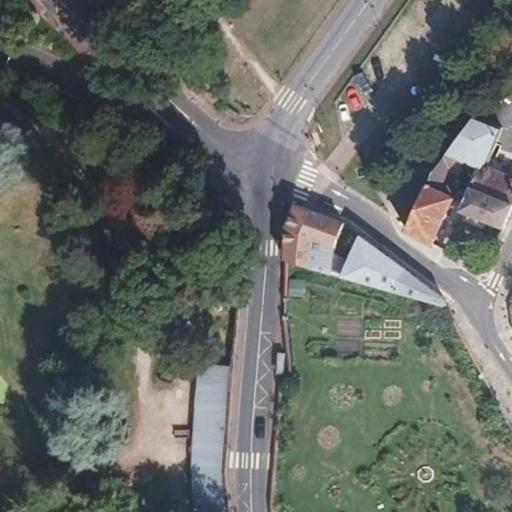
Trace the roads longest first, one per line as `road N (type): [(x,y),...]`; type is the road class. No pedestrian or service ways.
road 1 (track): [(0,103),(66,155),(124,236),(138,376),(124,445),(75,511)]
road 2 (tertiary): [(253,511),(270,163)]
road 3 (residential): [(270,163),(435,271),(477,314)]
road 4 (tertiary): [(367,0),(291,105),(270,163)]
road 5 (residential): [(0,47),(94,86),(150,89)]
road 6 (tertiary): [(270,163),(208,137),(150,89)]
